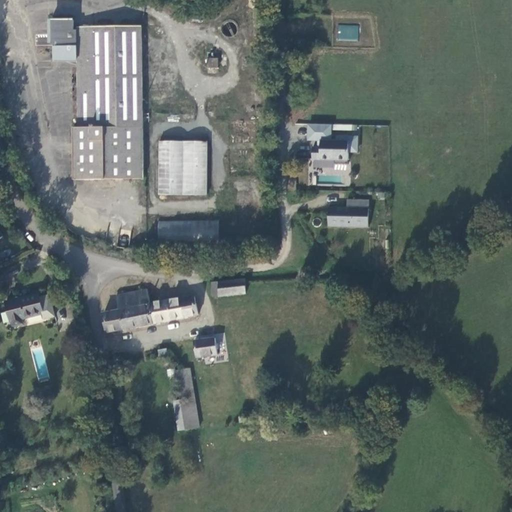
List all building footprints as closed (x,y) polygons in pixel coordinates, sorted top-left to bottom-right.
[(248,0),(248,9),(254,8),(263,8),(265,8),(265,0),(248,0)] [(263,8),(254,8),(255,35),(264,35),(263,8)] [(235,21),(230,20),(226,21),(223,23),(221,28),(222,32),(225,35),(229,36),(233,36),(236,34),(238,31),(239,27),(237,24),(235,21)] [(144,179),(142,26),(78,27),(78,31),(74,31),(74,21),(51,21),(52,43),(58,43),(58,48),(55,48),(56,61),(79,61),(79,128),(74,128),(75,180),(144,179)] [(337,40),(357,41),(358,26),(338,24),(337,40)] [(210,67),(220,67),(220,58),(210,58),(210,67)] [(166,114),(161,114),(161,123),(178,123),(179,114),(166,114)] [(335,125),(310,124),(310,140),(323,140),(323,147),(313,147),(313,160),(353,160),(353,139),(335,139),(335,125)] [(207,195),(208,142),(159,141),(159,195),(207,195)] [(349,207),(329,207),(329,227),(372,227),(372,199),(349,199),(349,207)] [(159,241),(219,241),(218,221),(159,221),(159,241)] [(246,294),(248,279),(219,282),(219,295),(219,296),(246,294)] [(152,324),(149,303),(150,303),(148,290),(117,296),(120,310),(103,314),(106,333),(152,324)] [(44,314),(39,294),(7,302),(11,321),(12,321),(13,326),(23,324),(22,319),(44,314)] [(198,314),(194,296),(150,303),(149,303),(152,324),(198,314)] [(217,348),(216,338),(195,341),(197,358),(218,355),(217,348)] [(168,356),(167,349),(159,350),(160,354),(160,357),(168,356)] [(126,367),(125,365),(123,363),(120,363),(118,364),(117,367),(118,370),(120,372),(123,372),(125,370),(126,367)] [(195,397),(190,369),(176,371),(181,399),(195,397)] [(200,427),(195,397),(181,399),(181,400),(185,429),(200,427)] [(185,429),(181,400),(174,401),(178,430),(185,429)]
